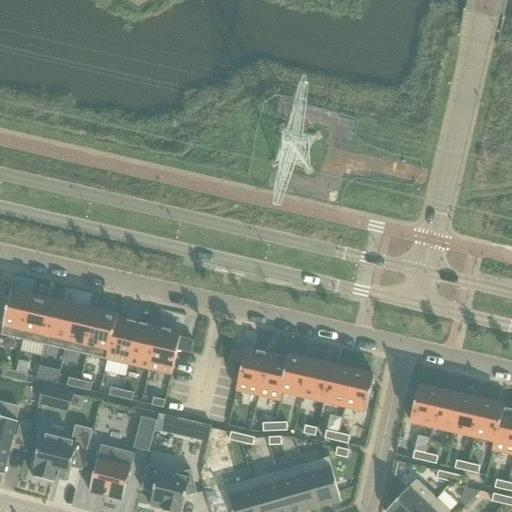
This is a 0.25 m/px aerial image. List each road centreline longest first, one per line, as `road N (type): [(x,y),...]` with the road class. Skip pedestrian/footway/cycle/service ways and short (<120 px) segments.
road 1 (residential): [(0,251),(511,369)]
road 2 (tertiary): [(422,272),(0,173)]
road 3 (tertiary): [(0,207),(414,303)]
road 4 (unclassified): [(422,272),(486,0)]
